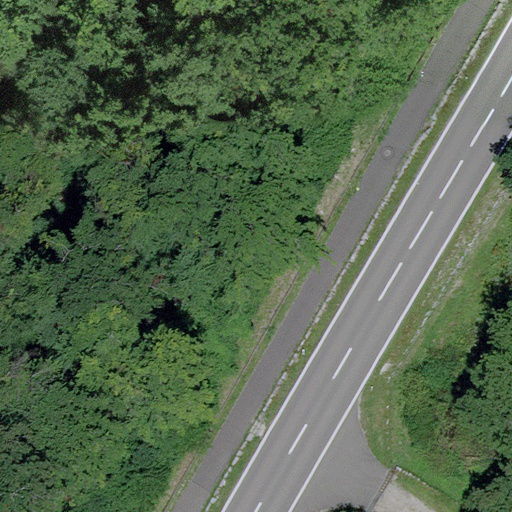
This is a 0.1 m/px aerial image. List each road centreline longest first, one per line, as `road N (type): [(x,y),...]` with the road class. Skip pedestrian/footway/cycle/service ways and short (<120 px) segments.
road 1 (tertiary): [(257,511),(511,80)]
road 2 (track): [(416,511),(296,445)]
